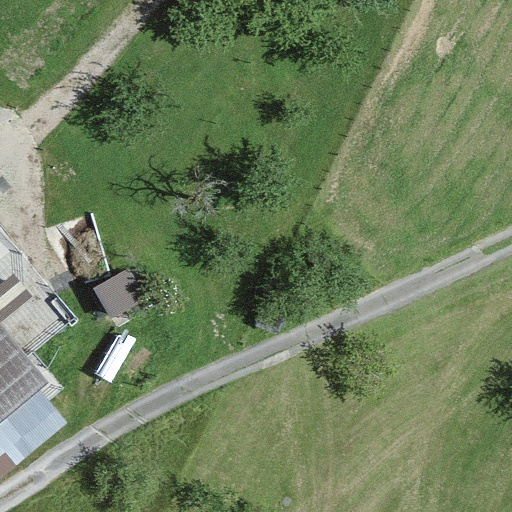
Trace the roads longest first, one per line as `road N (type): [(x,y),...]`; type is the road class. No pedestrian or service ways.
road 1 (track): [(0,499),(105,432),(511,243)]
road 2 (track): [(148,0),(40,129)]
